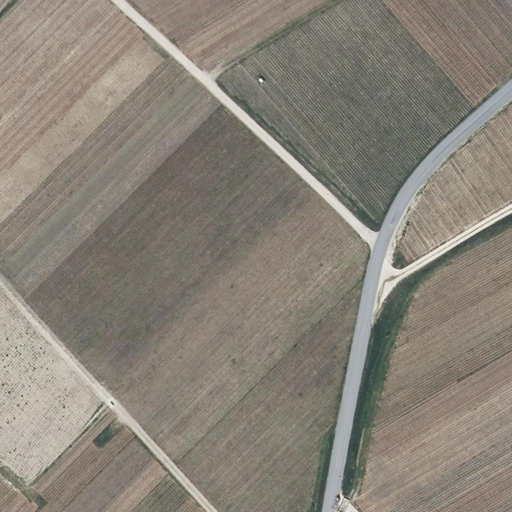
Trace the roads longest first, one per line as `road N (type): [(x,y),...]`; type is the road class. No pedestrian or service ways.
road 1 (unclassified): [(382,244),(123,0)]
road 2 (track): [(215,511),(0,273)]
road 3 (tertiary): [(333,493),(372,289)]
road 4 (tertiary): [(382,244),(438,157),(511,92)]
road 5 (unclassified): [(372,289),(511,212)]
